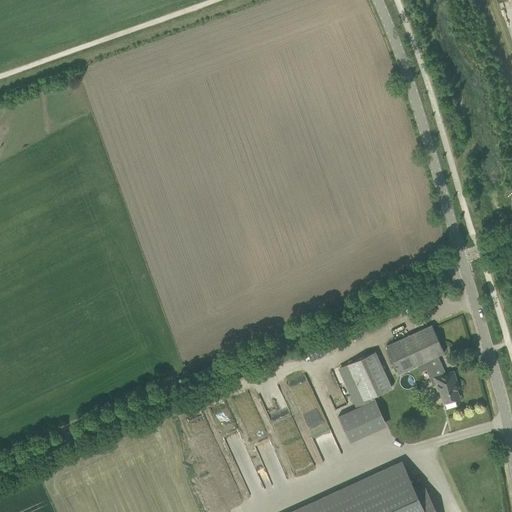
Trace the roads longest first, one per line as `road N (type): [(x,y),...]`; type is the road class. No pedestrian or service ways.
road 1 (unclassified): [(0,473),(460,254)]
road 2 (unclassified): [(460,254),(380,0)]
road 3 (unclassified): [(511,435),(460,254)]
